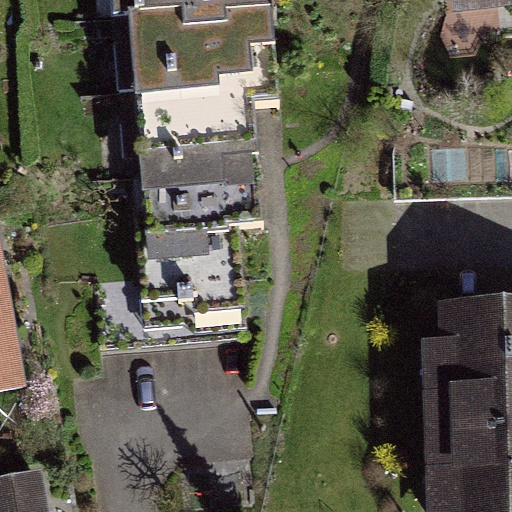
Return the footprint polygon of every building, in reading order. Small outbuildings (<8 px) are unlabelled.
[(265,0),(114,0),(145,329),(246,320),(238,230),(261,228),(250,110),(275,108),(265,0)] [(511,0),(454,0),(456,11),(511,6),(511,0)] [(0,396),(22,392),(0,275),(0,396)] [(511,511),(511,323),(440,326),(445,511),(511,511)] [(0,511),(40,511),(35,485),(0,491),(0,511)]
